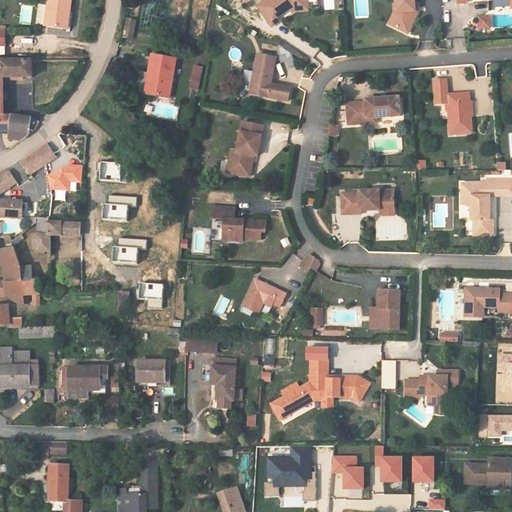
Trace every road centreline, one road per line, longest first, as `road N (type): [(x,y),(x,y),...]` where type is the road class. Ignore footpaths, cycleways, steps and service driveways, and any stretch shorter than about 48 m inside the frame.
road 1 (residential): [(511,55),(330,72),(314,97),(298,209),(319,248),(337,257),(511,262)]
road 2 (residential): [(113,0),(110,26),(72,107),(0,164)]
road 3 (residential): [(0,432),(182,434)]
road 4 (unknown): [(424,261),(419,334),(338,364)]
